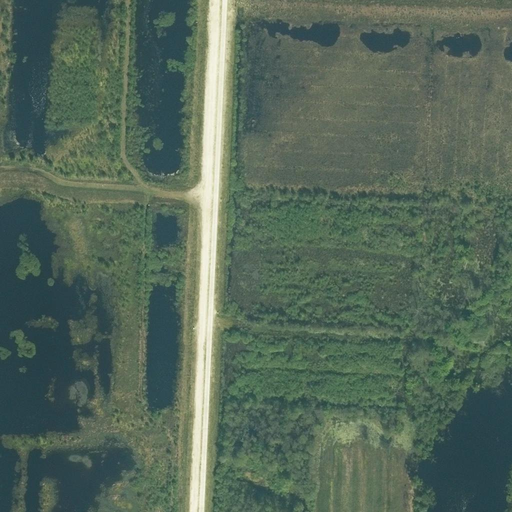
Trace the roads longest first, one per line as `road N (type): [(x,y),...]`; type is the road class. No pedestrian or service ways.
road 1 (track): [(193,511),(208,197)]
road 2 (track): [(202,323),(458,350)]
road 3 (track): [(208,197),(215,0)]
